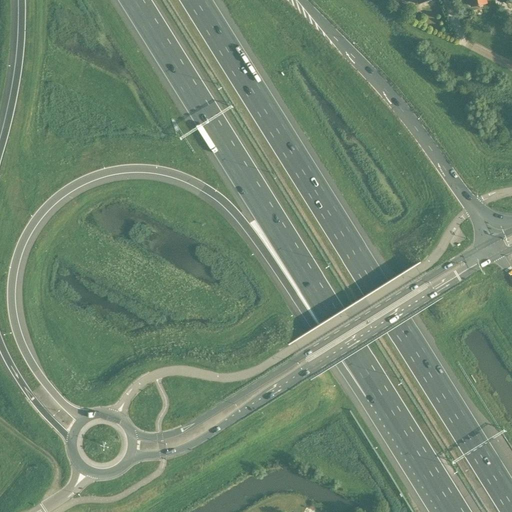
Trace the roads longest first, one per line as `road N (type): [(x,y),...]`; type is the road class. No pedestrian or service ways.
road 1 (motorway): [(88,417),(56,396),(24,350),(12,276),(31,226),(54,200),(79,182),(122,170),(167,173),(217,197),(330,347),(378,389)]
road 2 (motorway): [(511,505),(195,0)]
road 3 (motorway): [(134,0),(378,389)]
road 4 (unclassified): [(472,207),(418,270),(258,371),(156,376),(115,416)]
road 5 (primary): [(130,456),(188,446),(500,255)]
road 6 (primary): [(491,240),(177,432),(131,434)]
road 7 (motorway): [(472,207),(394,100),(298,0)]
road 8 (motorway): [(21,0),(18,70),(0,149)]
road 9 (motorway): [(378,389),(454,511)]
road 10 (motorway): [(0,343),(30,395),(72,443)]
